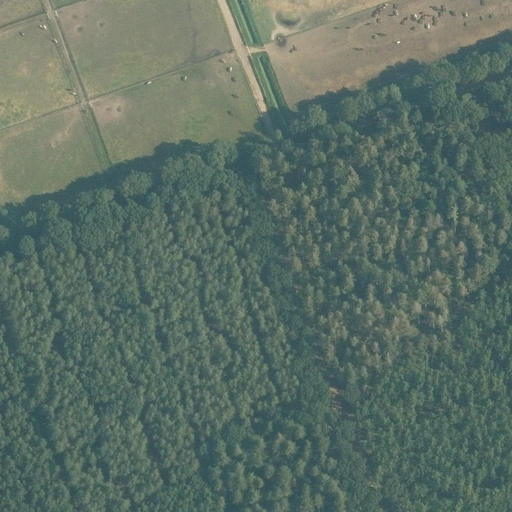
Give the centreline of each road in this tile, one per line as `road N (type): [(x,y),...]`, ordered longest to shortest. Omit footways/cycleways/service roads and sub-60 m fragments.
road 1 (track): [(511,70),(0,252)]
road 2 (unknown): [(224,0),(284,152)]
